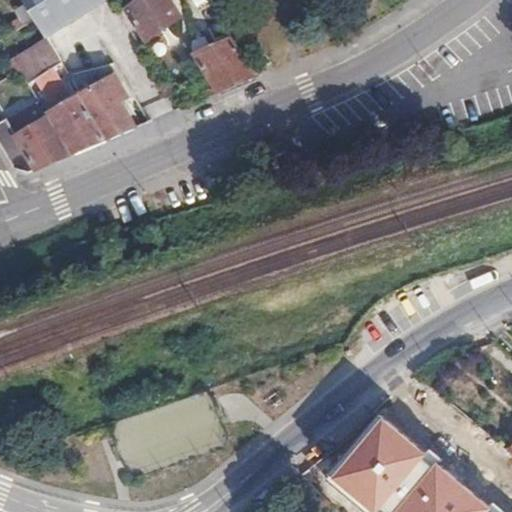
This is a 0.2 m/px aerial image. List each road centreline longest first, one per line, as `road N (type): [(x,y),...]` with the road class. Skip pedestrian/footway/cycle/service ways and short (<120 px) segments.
road 1 (secondary): [(18,219),(398,52),(473,0)]
road 2 (residential): [(203,511),(418,333),(511,285)]
